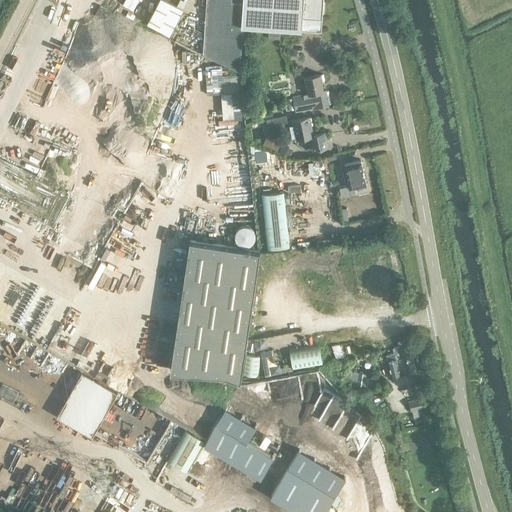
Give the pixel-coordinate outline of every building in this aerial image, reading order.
[(169,34),(183,7),(169,0),(158,0),(147,22),(169,34)] [(243,26),(241,26),(242,20),(240,20),(241,2),(231,1),(231,0),(206,0),(202,52),(239,70),(243,26)] [(243,0),(242,20),(241,26),(243,26),(302,30),(321,32),(322,18),(323,0),(243,0)] [(239,74),(223,75),(224,92),(241,91),(239,74)] [(323,90),(321,81),(322,81),(321,74),(305,77),(308,94),(293,96),(296,111),(328,105),(325,90),(323,90)] [(243,91),(241,91),(224,92),(221,92),(223,118),(235,117),(235,119),(244,118),(243,91)] [(270,125),(289,122),(288,114),(268,118),(269,124),(270,125)] [(314,134),(310,116),(293,119),(296,139),(311,137),(313,150),(328,147),(326,132),(314,134)] [(293,150),(284,145),(280,152),(289,157),(293,150)] [(366,184),(361,159),(344,163),(349,185),(339,187),(342,197),(356,194),(355,186),(366,184)] [(262,193),(268,248),(289,246),(283,191),(262,193)] [(190,239),(170,371),(241,381),(260,249),(190,239)] [(416,371),(408,340),(398,343),(399,347),(393,348),(394,354),(395,354),(397,363),(398,363),(400,368),(399,369),(400,375),(416,371)] [(320,343),(290,349),(294,371),(324,366),(320,343)] [(331,345),(336,359),(344,356),(340,343),(331,345)] [(261,352),(262,357),(263,357),(265,376),(271,375),(270,366),(268,356),(274,355),(273,349),(261,352)] [(261,356),(245,354),(242,375),(258,377),(261,356)] [(395,354),(394,354),(387,355),(393,377),(400,375),(399,369),(400,368),(398,363),(397,363),(395,354)] [(359,372),(346,370),(344,380),(351,381),(351,382),(356,383),(356,385),(372,387),(373,379),(365,378),(366,374),(366,372),(359,371),(359,372)] [(93,436),(118,391),(82,371),(57,415),(93,436)] [(378,393),(386,391),(384,382),(376,384),(378,393)] [(0,395),(13,402),(18,391),(2,383),(0,387),(0,395)] [(429,420),(425,406),(423,397),(409,401),(410,403),(408,404),(410,410),(412,410),(414,417),(422,415),(424,421),(429,420)] [(230,413),(208,449),(263,481),(275,461),(251,447),(260,431),(230,413)] [(186,470),(203,441),(185,431),(169,460),(186,470)] [(324,511),(345,477),(299,449),(270,497),(294,511),(324,511)]
